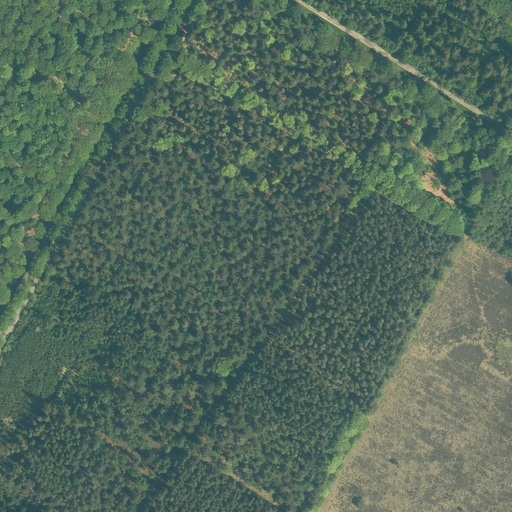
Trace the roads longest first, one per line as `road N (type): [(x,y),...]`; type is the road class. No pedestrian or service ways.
road 1 (unclassified): [(190,0),(0,345)]
road 2 (track): [(162,51),(461,226)]
road 3 (track): [(157,0),(0,284)]
road 4 (track): [(511,130),(301,0)]
